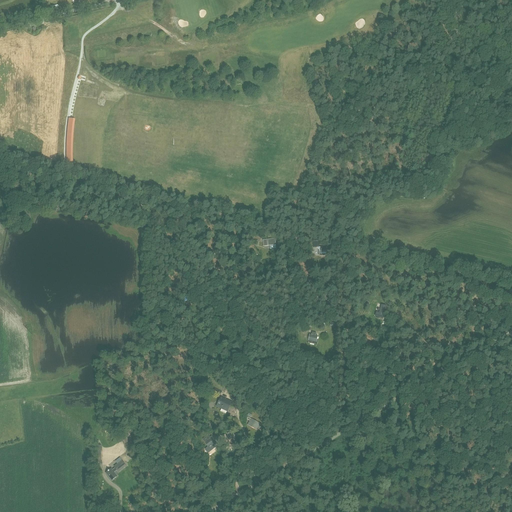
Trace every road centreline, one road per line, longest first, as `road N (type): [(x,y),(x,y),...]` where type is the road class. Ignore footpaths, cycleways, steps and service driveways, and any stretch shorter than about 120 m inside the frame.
road 1 (unclassified): [(204,511),(511,330)]
road 2 (unknown): [(310,448),(307,387),(294,354),(296,331),(306,337)]
